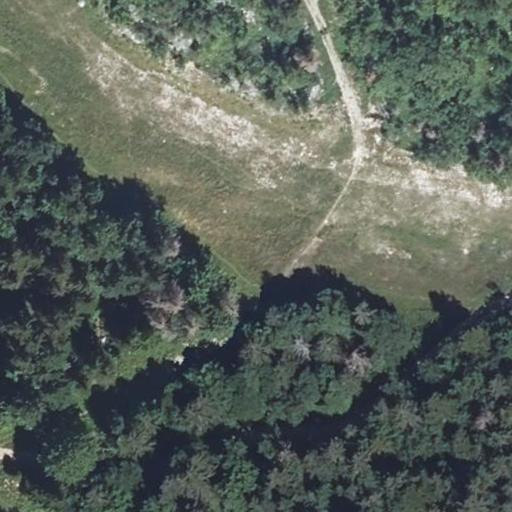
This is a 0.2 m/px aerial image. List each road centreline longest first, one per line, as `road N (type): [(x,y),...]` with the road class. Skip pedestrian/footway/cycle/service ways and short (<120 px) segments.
road 1 (track): [(311,0),(361,131),(353,179),(284,275),(200,347),(94,406),(0,438)]
road 2 (track): [(511,300),(368,412),(281,425),(149,471),(0,452)]
